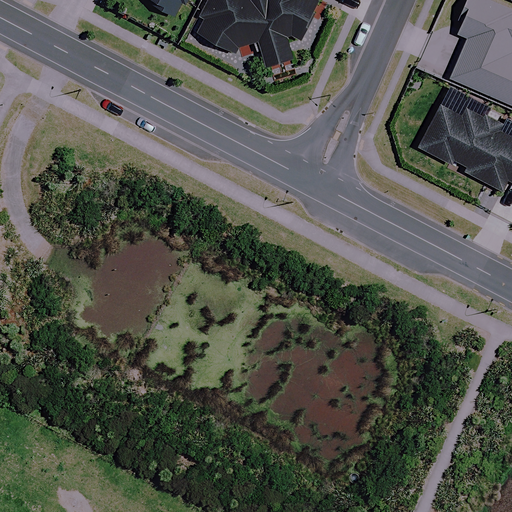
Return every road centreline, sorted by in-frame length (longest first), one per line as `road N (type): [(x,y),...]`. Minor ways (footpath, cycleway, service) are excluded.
road 1 (residential): [(0,16),(319,186)]
road 2 (residential): [(319,186),(511,282)]
road 3 (residential): [(319,186),(401,0)]
